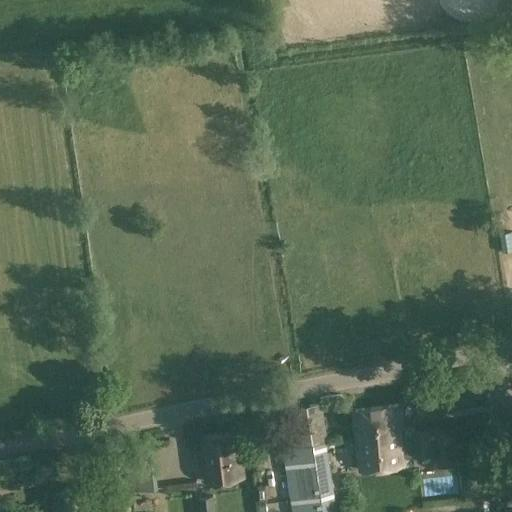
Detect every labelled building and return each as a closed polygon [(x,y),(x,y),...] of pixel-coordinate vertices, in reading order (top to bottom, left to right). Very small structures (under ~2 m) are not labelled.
[(441,414),(490,406),(484,369),(434,378),(441,414)] [(322,403),(283,410),(288,447),(328,442),(322,403)] [(414,428),(402,429),(400,406),(353,411),(357,440),(414,433),(414,428)] [(511,409),(496,413),(502,438),(511,435),(511,409)] [(431,431),(414,433),(357,440),(360,471),(406,466),(405,459),(417,457),(417,458),(433,456),(431,431)] [(238,432),(201,436),(206,483),(243,478),(238,432)] [(290,460),(286,460),(291,493),(308,491),(310,511),(337,511),(328,442),(288,447),(290,460)] [(154,451),(124,456),(128,493),(159,489),(154,451)] [(117,454),(100,456),(102,482),(120,480),(117,454)] [(0,493),(33,486),(29,470),(0,476),(0,493)] [(118,505),(117,487),(103,488),(105,506),(118,505)] [(98,511),(96,488),(52,492),(54,511),(98,511)] [(202,496),(202,511),(215,511),(214,495),(202,496)]
